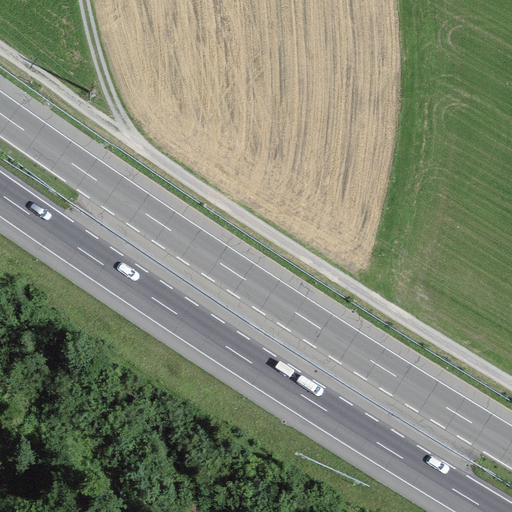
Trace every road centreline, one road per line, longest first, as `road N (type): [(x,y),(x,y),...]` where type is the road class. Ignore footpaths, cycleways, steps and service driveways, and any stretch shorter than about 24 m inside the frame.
road 1 (motorway): [(511,447),(0,113)]
road 2 (track): [(84,0),(106,83),(140,145),(511,383)]
road 3 (motorway): [(0,193),(491,511)]
road 4 (track): [(140,145),(0,47)]
